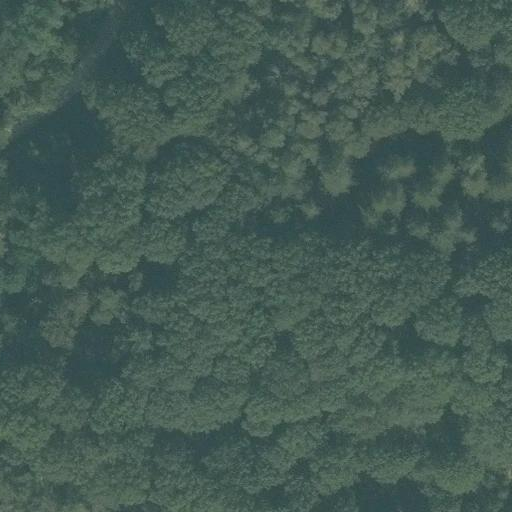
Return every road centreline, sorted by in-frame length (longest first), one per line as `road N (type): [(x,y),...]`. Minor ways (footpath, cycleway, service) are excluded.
road 1 (unknown): [(0,267),(160,0)]
road 2 (track): [(232,511),(0,441)]
road 3 (unclassified): [(121,0),(80,82),(0,144)]
